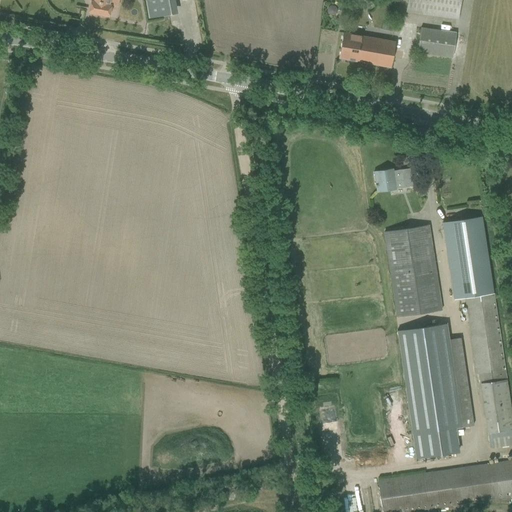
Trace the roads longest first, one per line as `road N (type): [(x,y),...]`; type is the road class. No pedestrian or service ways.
road 1 (tertiary): [(511,133),(0,37)]
road 2 (track): [(294,492),(233,80)]
